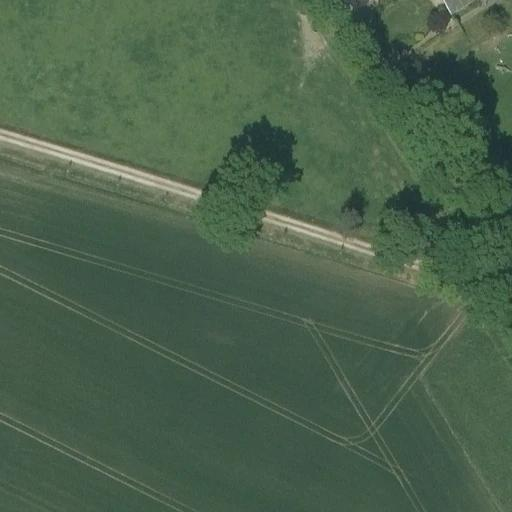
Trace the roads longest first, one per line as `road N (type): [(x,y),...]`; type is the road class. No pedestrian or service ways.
road 1 (track): [(511,297),(439,263),(0,122)]
road 2 (unclassified): [(511,282),(323,0)]
